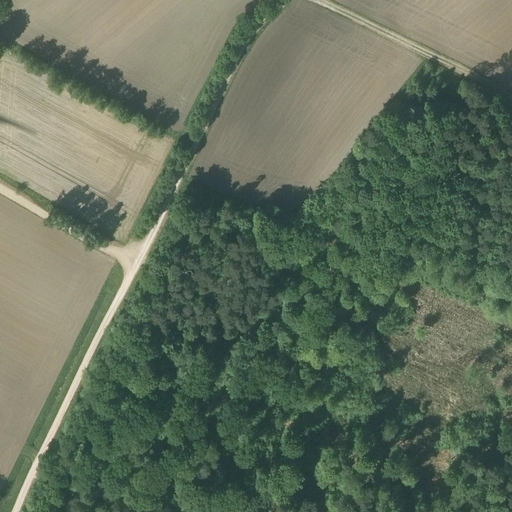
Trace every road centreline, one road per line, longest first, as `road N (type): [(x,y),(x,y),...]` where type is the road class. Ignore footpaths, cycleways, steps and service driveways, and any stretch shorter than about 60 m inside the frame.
road 1 (track): [(198,142),(29,511)]
road 2 (unclassified): [(285,0),(256,26),(198,142)]
